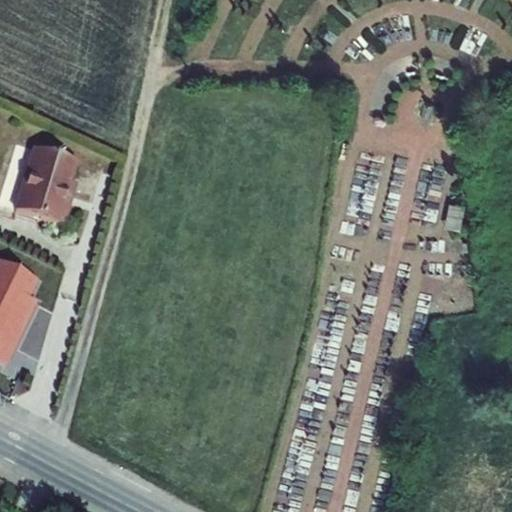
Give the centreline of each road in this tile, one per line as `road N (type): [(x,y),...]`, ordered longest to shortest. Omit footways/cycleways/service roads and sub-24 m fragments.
road 1 (track): [(165,0),(50,464)]
road 2 (secondary): [(0,438),(139,511)]
